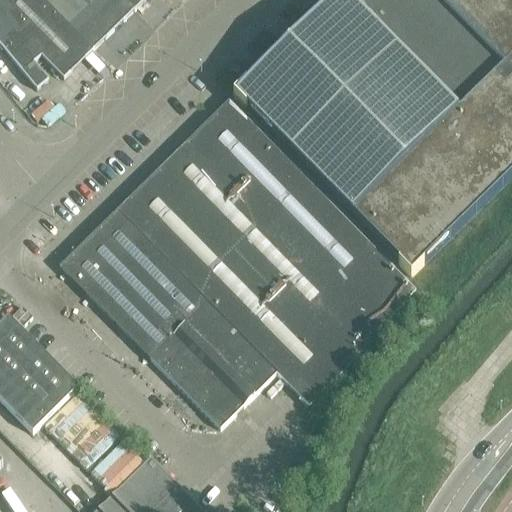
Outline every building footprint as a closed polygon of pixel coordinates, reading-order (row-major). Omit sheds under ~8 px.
[(92,53),(40,0),(3,0),(0,3),(0,48),(22,75),(33,65),(41,58),(64,81),(92,53)] [(40,0),(92,53),(135,11),(124,0),(40,0)] [(124,0),(135,11),(146,0),(124,0)] [(251,82),(235,98),(411,277),(511,177),(511,0),(334,0),(315,19),(311,23),(299,35),(285,49),(277,57),(273,69),(266,67),(262,71),(259,84),(251,82)] [(37,92),(48,83),(33,65),(22,75),(37,92)] [(342,377),(416,294),(229,104),(156,176),(157,177),(62,270),(151,360),(150,361),(220,432),(277,376),(310,409),(342,377)] [(32,320),(22,309),(12,319),(23,330),(32,320)] [(78,392),(8,320),(0,328),(0,403),(33,436),(78,392)] [(201,511),(180,490),(150,460),(150,461),(148,462),(97,511),(201,511)]
